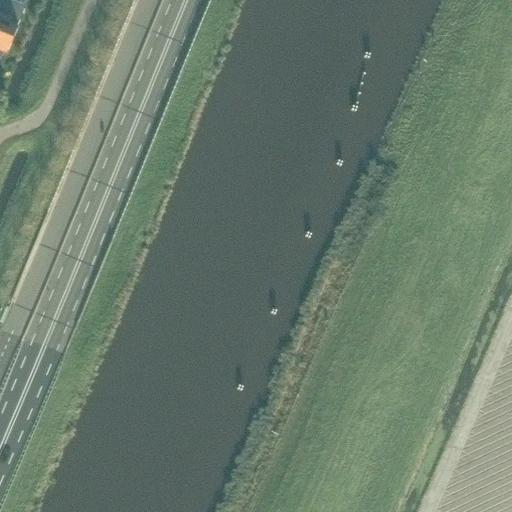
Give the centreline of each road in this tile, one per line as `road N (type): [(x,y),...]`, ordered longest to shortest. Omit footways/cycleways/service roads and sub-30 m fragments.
road 1 (primary): [(0,452),(188,0)]
road 2 (unclassified): [(0,364),(151,0)]
